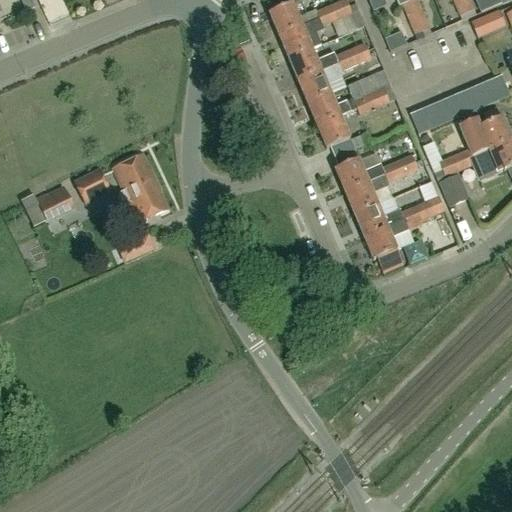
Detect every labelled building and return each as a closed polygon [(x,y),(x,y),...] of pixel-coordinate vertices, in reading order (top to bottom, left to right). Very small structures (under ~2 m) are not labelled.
[(34,10),(30,0),(19,0),(25,13),(34,10)] [(409,4),(407,0),(367,0),(373,12),(379,27),(388,23),(382,9),(387,7),(383,0),(394,0),(399,9),(401,8),(402,8),(402,7),(409,4)] [(407,0),(409,4),(402,7),(402,8),(401,8),(407,22),(423,15),(417,1),(418,0),(407,0)] [(468,0),(459,0),(452,3),(458,19),(474,13),(468,0)] [(352,16),(349,9),(345,2),(331,8),(337,23),(352,16)] [(292,6),(269,16),(278,39),(302,29),(298,20),(292,6)] [(355,7),(349,9),(352,16),(358,14),(355,7)] [(302,29),(278,39),(288,61),(321,47),(316,36),(324,33),(322,29),(337,23),(331,8),(316,14),(319,22),(302,29)] [(319,22),(316,14),(315,13),(298,20),(302,29),(319,22)] [(430,31),(423,15),(407,22),(416,42),(431,35),(429,31),(430,31)] [(498,15),(472,26),(475,32),(501,21),(498,15)] [(321,47),(288,61),(297,83),(338,66),(335,59),(350,53),(356,68),(371,61),(364,45),(334,58),(333,55),(316,63),(312,51),(321,47)] [(342,74),(356,68),(350,53),(335,59),(338,66),(297,83),(307,106),(330,96),(326,85),(343,77),(342,74)] [(499,102),(500,102),(511,97),(503,77),(490,82),(499,102)] [(499,102),(490,82),(478,87),(487,107),(500,102),(499,102)] [(478,87),(467,92),(476,112),(487,107),(478,87)] [(330,96),(307,106),(316,128),(340,118),(356,111),(357,111),(354,104),(369,98),(375,113),(390,106),(389,105),(387,99),(393,96),(393,95),(346,89),(351,101),(335,108),(330,96)] [(467,92),(455,97),(464,117),(476,112),(467,92)] [(396,102),(393,96),(387,99),(389,105),(396,102)] [(464,117),(455,97),(444,102),(453,122),(464,117)] [(360,119),(375,113),(369,98),(354,104),(357,111),(356,111),(360,119)] [(444,102),(432,107),(441,127),(453,122),(444,102)] [(432,107),(421,112),(429,132),(441,127),(432,107)] [(429,132),(421,112),(409,117),(418,137),(429,132)] [(349,141),(340,118),(316,128),(326,151),(329,150),(349,141)] [(471,160),(511,142),(502,119),(478,129),(476,124),(460,130),(469,152),(468,152),(471,160)] [(367,141),(378,136),(373,124),(361,129),(367,141)] [(362,136),(350,141),(354,151),(366,146),(362,136)] [(349,141),(329,150),(337,170),(358,162),(354,151),(350,141),(349,141)] [(468,152),(454,158),(460,173),(474,167),(480,183),(511,169),(511,143),(511,142),(471,160),(468,152)] [(143,158),(113,173),(123,193),(119,195),(117,201),(119,206),(125,208),(129,206),(139,227),(169,212),(143,158)] [(397,165),(403,178),(417,172),(412,158),(397,165)] [(460,173),(454,158),(438,165),(441,173),(442,173),(444,180),(460,173)] [(363,174),(358,162),(337,170),(334,172),(344,195),(368,184),(385,178),(388,185),(403,178),(397,165),(382,171),(380,166),(363,174)] [(73,184),(85,209),(111,196),(99,171),(73,184)] [(441,173),(434,176),(437,183),(444,180),(442,173),(441,173)] [(377,206),(392,200),(385,186),(388,185),(385,178),(368,184),(344,195),(353,217),(377,206)] [(465,200),(457,179),(444,184),(445,186),(438,189),(446,208),(465,200)] [(63,189),(35,202),(46,226),(74,213),(63,189)] [(466,222),(475,219),(467,201),(459,205),(466,222)] [(422,205),(415,208),(418,215),(421,223),(428,220),(436,217),(433,209),(429,202),(422,205)] [(358,228),(362,239),(403,222),(400,214),(399,212),(391,216),(383,219),(380,213),(377,206),(353,217),(358,228)] [(407,211),(400,214),(403,222),(406,229),(414,226),(421,223),(418,215),(415,208),(407,211)] [(396,252),(394,246),(391,240),(399,236),(408,233),(406,229),(403,222),(362,239),(367,251),(372,262),(376,261),(379,268),(382,276),(392,272),(402,268),(399,260),(396,252)] [(138,249),(161,243),(157,226),(134,232),(138,249)]
